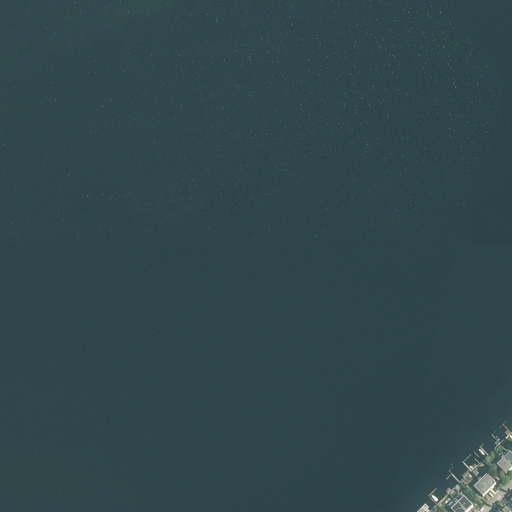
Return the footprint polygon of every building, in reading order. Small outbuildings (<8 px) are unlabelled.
[(511,455),(509,452),(502,458),(511,468),(511,455)] [(506,475),(511,469),(511,468),(502,458),(501,456),(498,459),(499,460),(496,464),(506,475)] [(486,474),(479,480),(489,491),(496,485),(486,474)] [(489,491),(479,480),(473,486),(483,497),(489,491)] [(459,495),(454,500),(465,511),(467,511),(473,507),(462,496),(461,497),(459,495)] [(465,511),(454,500),(447,506),(452,511),(465,511)]
